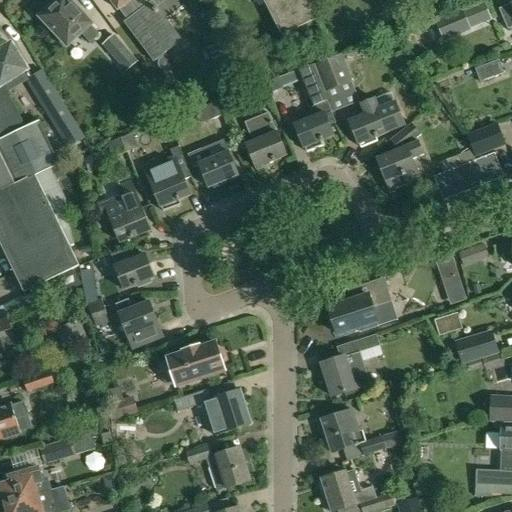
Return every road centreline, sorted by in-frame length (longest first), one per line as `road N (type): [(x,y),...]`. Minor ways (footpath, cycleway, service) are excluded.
road 1 (residential): [(274,284),(218,306),(203,303),(193,292),(189,242),(200,227),(315,179),(342,184),(380,242)]
road 2 (residential): [(282,511),(274,284)]
road 3 (residential): [(380,242),(511,191)]
